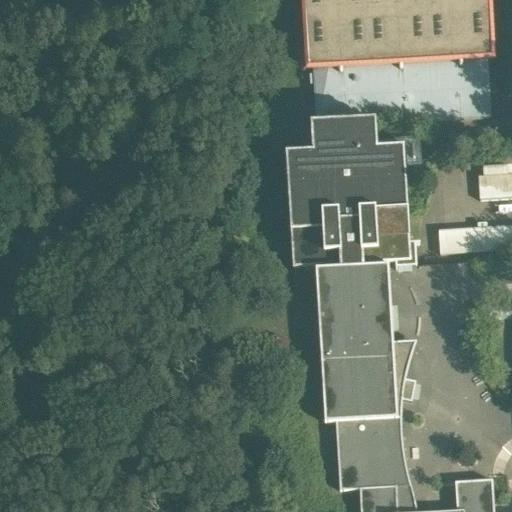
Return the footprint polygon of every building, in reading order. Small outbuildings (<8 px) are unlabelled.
[(487,0),(306,0),(310,65),(313,65),(487,56),(490,55),(487,0)] [(487,56),(313,65),(316,125),(375,121),(490,115),(487,56)] [(316,125),(311,125),(312,155),(286,156),(293,271),(319,269),(319,272),(385,269),(384,266),(396,265),(396,270),(417,269),(415,244),(409,244),(403,148),(377,150),(375,121),(316,125)] [(511,176),(478,179),(480,203),(511,200),(511,176)] [(511,226),(438,232),(439,257),(511,252),(511,226)] [(385,269),(315,273),(324,425),(336,425),(340,493),(360,492),(360,511),(492,511),(491,483),(454,486),(455,511),(416,511),(413,495),(405,462),(402,433),(402,403),(412,405),(415,384),(405,382),(411,360),(394,361),(389,268),(385,269)] [(511,320),(511,306),(481,309),(482,323),(511,320)]
